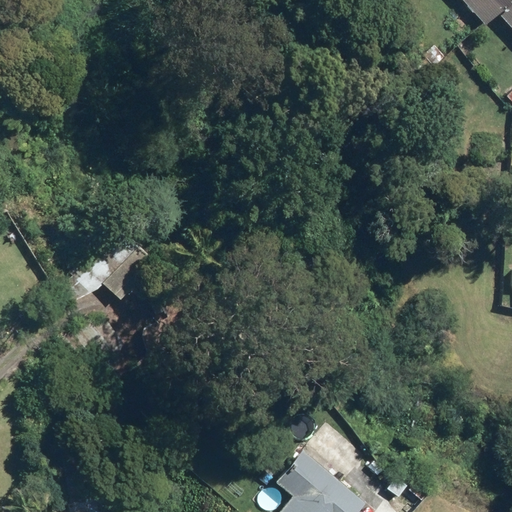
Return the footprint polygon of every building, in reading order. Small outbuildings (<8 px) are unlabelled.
[(511,0),(455,0),(480,27),(499,10),(511,24),(511,0)] [(119,298),(146,266),(112,237),(85,270),(119,298)] [(89,373),(124,338),(93,306),(57,342),(89,373)] [(300,443),(271,476),(292,496),(277,511),(353,511),(365,499),(300,443)] [(101,511),(97,493),(71,499),(74,511),(101,511)]
